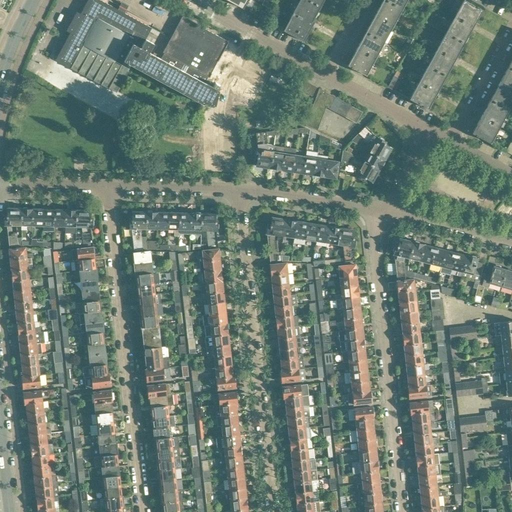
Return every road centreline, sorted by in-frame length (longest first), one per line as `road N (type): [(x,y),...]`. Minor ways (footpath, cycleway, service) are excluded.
road 1 (residential): [(143,511),(107,187)]
road 2 (residential): [(273,511),(239,190)]
road 3 (residential): [(402,511),(375,210)]
road 4 (residential): [(325,73),(201,6)]
road 5 (residential): [(239,190),(375,210)]
road 6 (residential): [(107,187),(239,190)]
road 7 (residential): [(386,212),(511,245)]
road 8 (residential): [(450,141),(511,28)]
